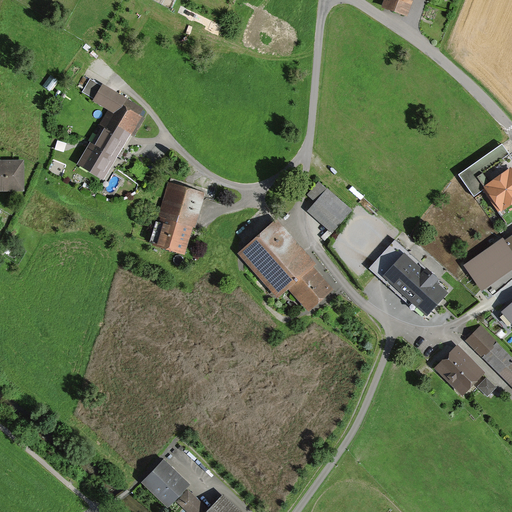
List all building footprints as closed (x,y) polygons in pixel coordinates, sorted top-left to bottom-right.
[(388,0),(385,11),(409,19),(415,0),(388,0)] [(112,112),(105,124),(128,136),(142,110),(104,89),(96,103),(112,112)] [(104,178),(128,136),(105,124),(82,166),(104,178)] [(511,224),(511,158),(503,145),(460,175),(476,197),(482,193),(507,228),(511,224)] [(3,162),(0,159),(0,193),(27,192),(25,160),(3,162)] [(54,161),(52,167),(65,171),(67,165),(54,161)] [(105,192),(116,197),(125,178),(115,173),(105,192)] [(354,211),(322,183),(309,196),(316,203),(308,212),(332,234),(354,211)] [(204,192),(171,184),(154,245),(188,254),(204,192)] [(334,289),(276,222),(243,250),(280,294),(289,287),(309,310),(334,289)] [(503,238),(479,256),(491,272),(511,256),(511,239),(507,243),(503,238)] [(405,255),(393,244),(370,270),(414,308),(418,304),(430,315),(452,290),(409,251),(405,255)] [(511,302),(500,313),(511,326),(511,325),(511,302)] [(511,358),(481,326),(467,340),(511,385),(511,358)] [(486,374),(458,347),(437,368),(465,396),(486,374)] [(495,388),(486,379),(479,387),(488,395),(495,388)] [(200,462),(190,453),(186,457),(196,466),(200,462)] [(166,461),(145,483),(169,506),(190,484),(166,461)] [(210,511),(188,491),(176,504),(184,511),(238,511),(224,498),(210,511)]
